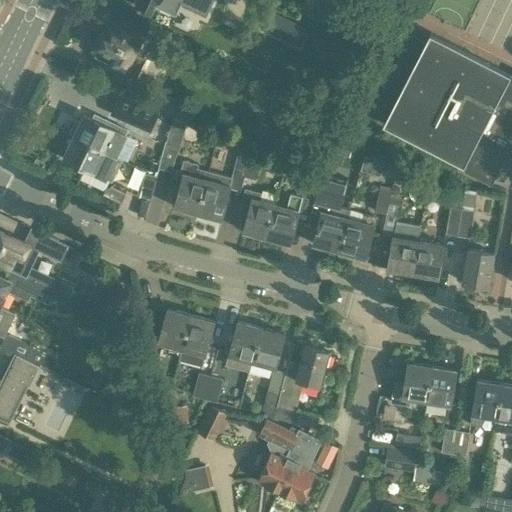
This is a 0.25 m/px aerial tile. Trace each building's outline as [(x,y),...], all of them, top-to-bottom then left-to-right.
[(136,0),(135,4),(152,12),(155,6),(176,16),(182,3),(206,15),(212,0),(136,0)] [(292,27),(269,16),(263,29),(286,40),(292,27)] [(146,57),(145,56),(151,44),(134,35),(136,31),(112,20),(110,24),(109,24),(105,32),(102,30),(101,32),(98,33),(94,41),(95,43),(94,46),(97,47),(93,55),(123,69),(122,72),(136,79),(146,57)] [(511,152),(511,74),(430,32),(425,41),(410,34),(373,106),(388,114),(383,123),(466,166),(463,171),(491,185),(507,153),(511,155),(511,152)] [(136,100),(137,100),(159,110),(173,117),(184,121),(190,124),(197,108),(143,84),(136,100)] [(119,92),(109,113),(150,131),(159,110),(137,100),(136,100),(119,92)] [(116,156),(126,134),(83,113),(72,135),(116,156)] [(165,142),(178,145),(184,121),(173,117),(169,130),(165,142)] [(123,159),(116,156),(72,135),(62,157),(112,181),(123,159)] [(239,146),(232,173),(244,177),(251,151),(239,146)] [(257,180),(263,156),(251,151),(244,177),(257,180)] [(365,153),(361,168),(380,174),(384,158),(365,153)] [(156,162),(149,158),(145,167),(152,171),(156,162)] [(180,171),(182,172),(173,206),(197,212),(206,177),(208,171),(197,167),(197,166),(182,162),(180,171)] [(157,176),(145,172),(138,195),(150,199),(157,176)] [(321,209),(312,243),(338,250),(347,217),(348,217),(350,210),(340,207),(347,180),(322,174),(320,181),(318,181),(312,204),(313,205),(312,207),(321,209)] [(287,205),(275,202),(266,237),(289,243),(301,201),(312,204),(318,181),(307,176),(302,196),(290,192),(287,205)] [(197,212),(221,218),(230,184),(206,177),(197,212)] [(380,187),(374,210),(386,213),(390,196),(391,190),(380,187)] [(248,209),(242,230),(266,237),(275,202),(259,197),(260,192),(245,188),(240,207),(248,209)] [(105,189),(101,197),(119,206),(123,197),(105,189)] [(392,237),(386,269),(412,273),(417,240),(420,226),(397,222),(402,199),(390,196),(386,213),(381,235),(392,237)] [(445,234),(457,236),(461,208),(450,206),(445,234)] [(470,238),(474,210),(461,208),(457,236),(470,238)] [(364,257),(375,217),(350,210),(348,217),(347,217),(338,250),(364,257)] [(30,227),(25,238),(43,247),(41,251),(52,256),(54,253),(62,257),(68,245),(59,241),(30,227)] [(0,263),(10,269),(14,270),(19,273),(19,274),(24,277),(29,267),(31,268),(39,250),(41,251),(43,247),(25,238),(23,242),(12,237),(13,237),(0,230),(0,263)] [(438,277),(443,245),(417,240),(412,273),(438,277)] [(493,253),(467,248),(461,281),(487,286),(493,253)] [(29,267),(24,277),(40,284),(45,274),(31,268),(29,267)] [(0,299),(5,289),(6,289),(27,299),(30,293),(49,302),(54,292),(48,289),(46,288),(47,288),(40,284),(24,277),(19,274),(19,273),(14,270),(9,280),(0,275),(0,299)] [(97,291),(90,307),(106,315),(108,310),(113,298),(97,291)] [(113,298),(108,310),(130,320),(135,309),(113,298)] [(0,334),(3,336),(14,314),(0,306),(0,334)] [(167,307),(158,340),(181,346),(190,314),(167,307)] [(178,358),(201,364),(213,320),(190,314),(181,346),(178,358)] [(260,326),(237,320),(224,365),(248,371),(260,326)] [(264,363),(274,366),(284,333),(260,326),(248,371),(247,372),(260,376),(264,363)] [(288,362),(280,394),(274,417),(296,423),(299,411),(295,410),(303,381),(319,385),(324,364),(326,365),(329,355),(327,355),(328,351),(304,344),(299,365),(288,362)] [(1,383),(0,382),(0,412),(8,416),(24,384),(30,386),(40,366),(32,362),(16,353),(1,383)] [(408,404),(410,397),(426,400),(431,365),(408,361),(404,383),(394,381),(391,401),(408,404)] [(456,369),(431,365),(426,400),(450,404),(456,369)] [(192,396),(204,399),(210,375),(198,372),(192,396)] [(173,378),(158,374),(162,387),(170,389),(173,378)] [(217,402),(223,378),(210,375),(204,399),(217,402)] [(469,424),(482,426),(483,415),(495,417),(500,382),(477,379),(469,424)] [(511,384),(500,382),(495,417),(493,430),(511,433),(511,455),(511,463),(511,384)] [(170,389),(162,387),(167,405),(177,402),(173,390),(170,389)] [(267,390),(261,414),(274,417),(280,394),(267,390)] [(210,404),(196,431),(213,439),(226,412),(210,404)] [(270,450),(272,451),(258,479),(279,490),(307,432),(299,428),(298,429),(290,425),(289,429),(266,418),(258,435),(268,440),(267,443),(270,450)] [(441,452),(453,454),(457,430),(445,428),(441,452)] [(457,430),(453,454),(466,456),(470,432),(457,430)] [(419,448),(421,435),(396,431),(394,444),(419,448)] [(314,472),(307,468),(321,439),(307,432),(279,490),(301,500),(314,472)] [(18,458),(24,446),(0,434),(0,450),(4,452),(5,451),(18,458)] [(156,473),(173,468),(165,437),(148,442),(156,473)] [(326,441),(317,459),(328,464),(337,447),(326,441)] [(415,466),(418,452),(388,447),(385,464),(415,469),(415,466)] [(502,494),(503,460),(486,459),(485,493),(502,494)] [(191,486),(194,490),(209,487),(204,465),(185,469),(185,479),(182,489),(191,486)] [(450,472),(415,466),(415,469),(413,480),(448,485),(450,472)] [(442,499),(440,504),(447,508),(453,496),(445,493),(442,499)] [(479,507),(481,496),(467,494),(466,505),(479,507)] [(380,511),(404,511),(385,503),(380,511)]
